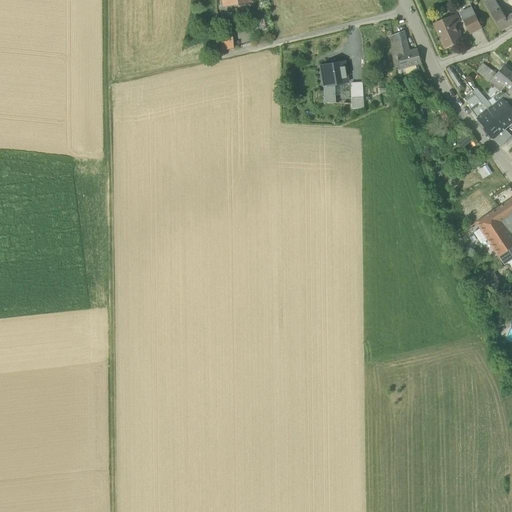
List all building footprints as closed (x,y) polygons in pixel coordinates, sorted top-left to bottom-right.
[(488,0),(485,2),(492,15),(501,10),(494,0),(488,0)] [(464,21),(475,15),(471,7),(460,12),(464,21)] [(511,14),(506,18),(501,10),(492,15),(502,31),(511,25),(511,14)] [(437,28),(445,49),(455,45),(454,43),(458,41),(456,38),(460,36),(455,25),(460,23),(456,14),(439,21),(441,26),(437,28)] [(464,21),(470,34),(482,28),(475,15),(464,21)] [(266,29),(263,19),(257,21),(259,31),(266,29)] [(391,36),(395,71),(400,69),(396,56),(409,52),(405,37),(403,31),(391,36)] [(220,36),(222,52),(233,49),(232,35),(220,36)] [(396,56),(400,69),(402,69),(418,64),(421,63),(417,50),(409,52),(396,56)] [(319,66),(323,87),(332,86),(347,83),(344,62),(319,66)] [(418,64),(402,69),(404,75),(420,70),(418,64)] [(477,72),(488,80),(494,73),(483,64),(477,72)] [(461,85),(451,67),(446,70),(457,88),(461,85)] [(506,86),(508,87),(511,82),(511,73),(504,67),(497,75),(491,82),(501,91),(506,86)] [(488,80),(491,82),(497,75),(494,73),(488,80)] [(351,83),(352,98),(363,98),(362,82),(351,83)] [(461,85),(457,88),(460,93),(462,92),(465,89),(462,85),(461,85)] [(332,86),(323,87),(323,103),(333,103),(333,96),(334,96),(334,93),(333,93),(332,86)] [(469,87),(465,89),(462,92),(466,97),(473,92),(469,87)] [(482,104),(482,105),(487,101),(481,93),(476,97),(480,102),(482,105),(482,104)] [(497,94),(487,101),(493,107),(502,100),(500,98),(497,94)] [(502,100),(509,107),(511,103),(511,98),(506,94),(505,95),(500,98),(502,100)] [(476,97),(475,95),(467,102),(471,108),(478,103),(480,102),(476,97)] [(363,98),(352,98),(351,99),(352,109),(364,108),(363,98)] [(493,107),(489,111),(496,120),(504,129),(511,122),(511,109),(509,107),(502,100),(493,107)] [(487,101),(482,105),(487,110),(488,111),(489,111),(493,107),(487,101)] [(480,102),(478,103),(482,108),(474,114),(478,119),(487,110),(482,105),(482,104),(482,105),(480,102)] [(470,109),(474,114),(482,108),(478,103),(471,108),(470,109)] [(440,113),(445,121),(452,116),(447,109),(440,113)] [(478,119),(486,128),(496,120),(489,111),(488,111),(487,110),(478,119)] [(504,129),(496,120),(486,128),(485,129),(484,129),(492,139),(493,138),(504,129)] [(492,139),(501,147),(511,136),(504,129),(493,138),(492,139)] [(467,134),(458,141),(463,148),(472,141),(467,134)] [(481,154),(477,148),(471,152),(475,158),(481,154)] [(487,165),(478,171),(484,179),(493,173),(487,165)] [(480,227),(484,234),(502,221),(511,214),(511,198),(477,222),(476,222),(480,227)] [(511,214),(502,221),(511,234),(511,232),(511,214)] [(511,235),(511,234),(502,221),(484,234),(488,240),(504,265),(508,262),(511,259),(511,235)] [(482,244),(488,240),(484,234),(480,227),(474,232),(482,244)] [(479,285),(486,296),(501,286),(494,274),(479,285)]
